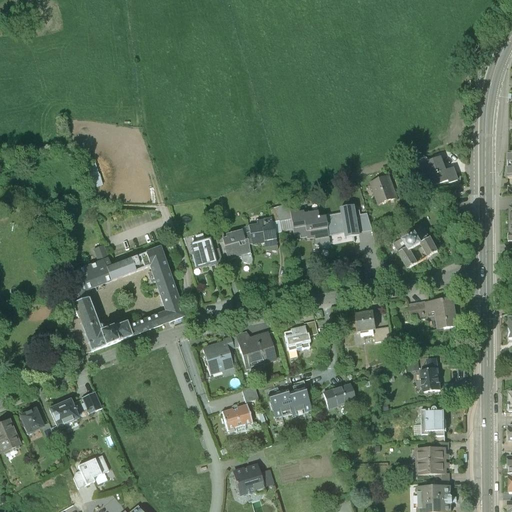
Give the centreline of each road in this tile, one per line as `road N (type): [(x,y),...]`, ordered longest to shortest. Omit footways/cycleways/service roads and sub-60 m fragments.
road 1 (residential): [(485,272),(306,300),(167,337)]
road 2 (secondary): [(485,272),(486,101),(511,34)]
road 3 (secondary): [(487,511),(485,272)]
road 4 (residential): [(167,337),(213,463),(214,511)]
road 5 (residential): [(167,337),(0,402)]
